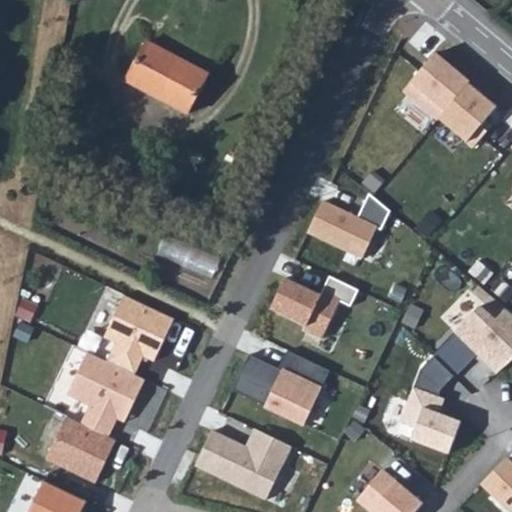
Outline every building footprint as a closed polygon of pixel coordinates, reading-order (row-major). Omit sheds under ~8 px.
[(196,72),(133,37),(112,76),(176,109),(196,72)] [(445,111),(469,83),(436,56),(413,84),(445,111)] [(445,111),(474,136),(498,107),(469,83),(445,111)] [(355,219),(319,199),(306,232),(355,258),(371,227),(375,227),(384,212),(365,194),(355,219)] [(164,240),(158,255),(212,274),(218,258),(164,240)] [(288,278),(273,309),(307,325),(305,329),(321,337),(338,302),(351,308),(359,291),(330,277),(321,294),(288,278)] [(125,293),(105,337),(117,342),(109,359),(139,375),(146,356),(154,360),(175,318),(125,293)] [(485,310),(436,360),(454,377),(457,380),(478,359),(499,381),(511,368),(511,313),(510,312),(498,323),(485,310)] [(250,352),(232,389),(306,424),(332,371),(289,350),(281,367),(250,352)] [(89,351),(69,393),(89,403),(80,423),(109,437),(118,418),(126,422),(147,379),(139,375),(89,351)] [(421,375),(405,423),(414,426),(408,444),(453,458),(464,422),(443,416),(447,402),(438,399),(441,390),(454,377),(436,360),(421,375)] [(47,458),(96,483),(118,441),(109,437),(80,423),(68,416),(47,458)] [(215,429),(196,468),(268,502),(295,445),(255,426),(246,444),(215,429)] [(511,462),(511,461),(487,486),(511,508),(511,462)] [(388,469),(363,496),(380,511),(414,511),(424,502),(388,469)] [(27,511),(42,481),(25,474),(7,511),(27,511)] [(82,511),(89,499),(47,478),(30,511),(82,511)]
